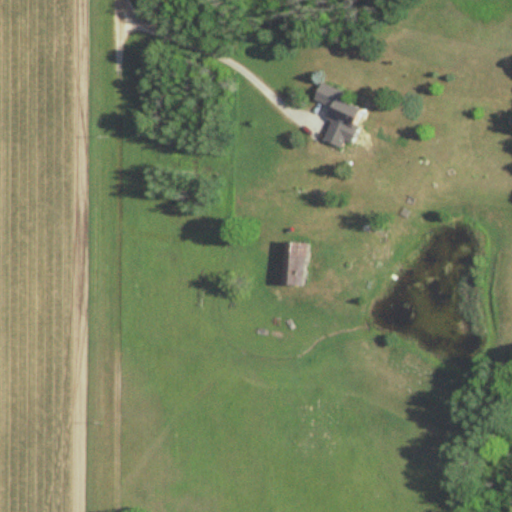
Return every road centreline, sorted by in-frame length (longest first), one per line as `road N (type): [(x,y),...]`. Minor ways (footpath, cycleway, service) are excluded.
road 1 (track): [(97,511),(97,200),(113,0)]
road 2 (track): [(114,13),(203,50),(308,123)]
